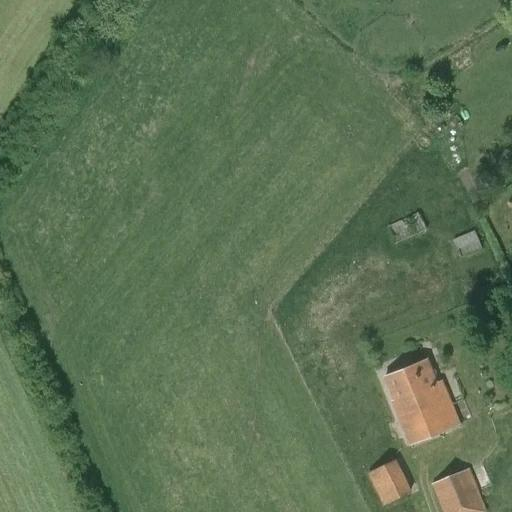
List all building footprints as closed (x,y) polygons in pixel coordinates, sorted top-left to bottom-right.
[(387,226),(395,244),(427,230),(419,211),(387,226)] [(476,231),(453,239),(460,258),(482,249),(476,231)] [(437,384),(427,360),(385,377),(395,400),(391,402),(409,445),(460,425),(442,382),(437,384)] [(413,491),(397,460),(369,475),(385,506),(413,491)] [(486,511),(468,470),(431,485),(442,511),(486,511)]
